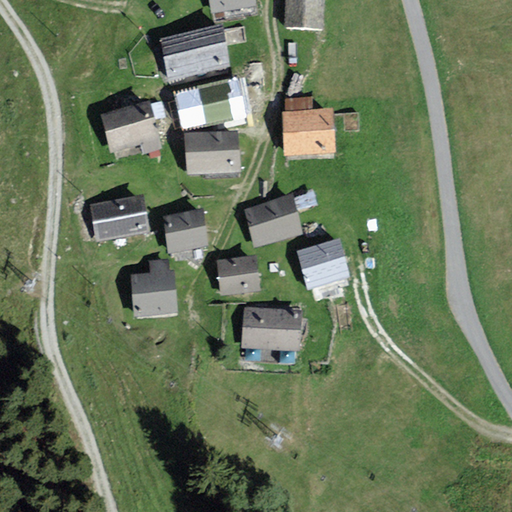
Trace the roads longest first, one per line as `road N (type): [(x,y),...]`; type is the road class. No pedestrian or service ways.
road 1 (track): [(110,511),(47,333),(56,147),(49,88),(1,0)]
road 2 (unclassified): [(511,409),(467,327),(456,287),(434,121),(407,0)]
